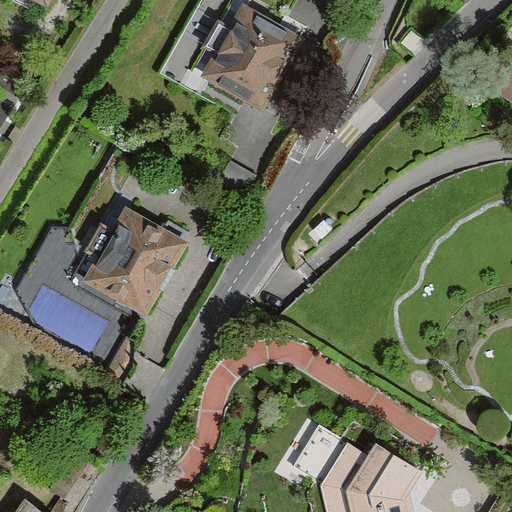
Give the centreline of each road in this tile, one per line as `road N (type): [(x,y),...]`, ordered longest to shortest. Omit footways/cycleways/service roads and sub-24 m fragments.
road 1 (residential): [(256,249),(353,135),(491,0)]
road 2 (residential): [(91,511),(256,249)]
road 3 (residential): [(256,249),(383,0)]
road 4 (residential): [(120,0),(0,192)]
